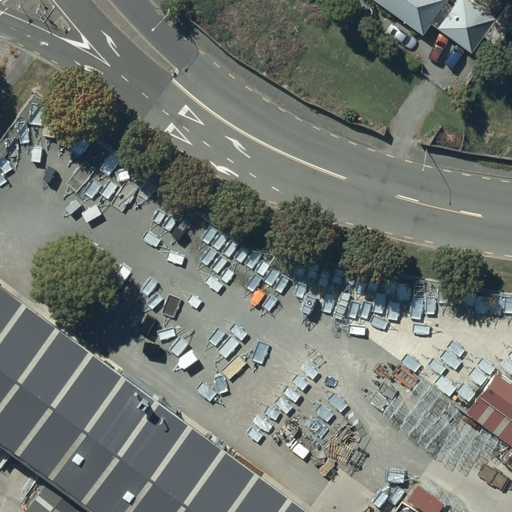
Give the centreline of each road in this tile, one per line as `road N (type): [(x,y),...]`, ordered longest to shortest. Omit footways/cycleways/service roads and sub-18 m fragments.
road 1 (unclassified): [(204,106),(280,154),(354,182),(511,220)]
road 2 (primary): [(204,106),(0,27)]
road 3 (unclassified): [(91,0),(204,106)]
